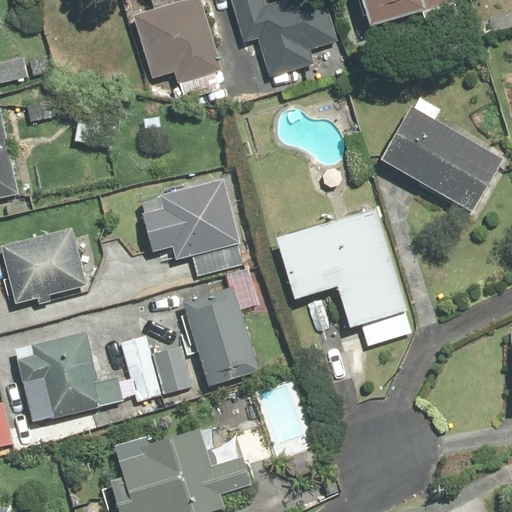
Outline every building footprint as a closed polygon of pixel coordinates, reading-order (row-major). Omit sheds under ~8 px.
[(221,70),(199,0),(186,0),(132,17),(152,80),(173,73),(177,84),(179,83),(185,101),(220,90),(215,72),(221,70)] [(263,0),(229,0),(243,43),(257,39),(270,79),(314,66),(310,50),(339,42),(326,0),(285,0),(265,6),(263,0)] [(463,0),(359,0),(368,29),(463,0)] [(29,60),(0,66),(0,86),(34,79),(29,60)] [(409,108),(378,161),(473,214),(504,161),(409,108)] [(0,198),(19,194),(0,110),(0,198)] [(123,127),(84,122),(81,144),(119,149),(123,127)] [(224,180),(159,197),(162,209),(141,214),(151,253),(172,248),(176,262),(192,258),(197,278),(245,265),(224,180)] [(375,209),(275,239),(294,301),(336,288),(349,329),(361,325),(368,347),(413,333),(375,209)] [(72,229),(0,247),(15,305),(87,286),(72,229)] [(236,287),(182,302),(207,388),(260,372),(236,287)] [(85,332),(14,349),(32,424),(124,402),(118,378),(97,383),(85,332)] [(143,335),(120,341),(137,403),(161,396),(143,335)] [(183,346),(153,354),(164,395),(194,387),(183,346)] [(4,404),(0,404),(0,449),(13,447),(4,404)] [(122,478),(109,481),(117,511),(218,511),(224,511),(220,495),(252,487),(244,457),(212,465),(202,430),(151,444),(149,437),(114,447),(122,478)]
